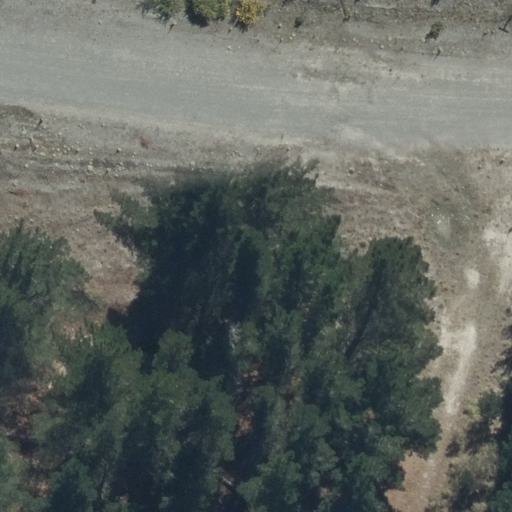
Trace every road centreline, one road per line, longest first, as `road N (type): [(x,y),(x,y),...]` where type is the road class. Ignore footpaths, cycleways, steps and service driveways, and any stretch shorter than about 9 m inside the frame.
road 1 (unclassified): [(0,42),(511,142)]
road 2 (track): [(485,141),(437,390),(398,511)]
